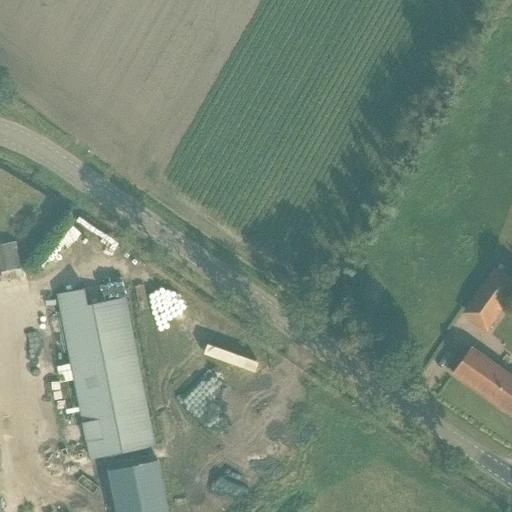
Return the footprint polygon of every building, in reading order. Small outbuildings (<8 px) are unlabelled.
[(0,255),(17,253),(13,226),(0,228),(0,255)] [(511,290),(511,280),(493,267),(465,307),(474,314),(470,320),(484,330),(511,290)] [(90,459),(155,446),(125,297),(88,305),(85,289),(57,294),(90,459)] [(247,372),(264,346),(193,302),(178,325),(159,313),(146,333),(154,338),(146,351),(152,355),(161,341),(179,353),(158,387),(189,407),(205,381),(207,383),(192,408),(214,422),(246,371),(247,372)] [(511,415),(511,376),(471,347),(453,373),(511,415)] [(186,408),(175,432),(199,443),(210,420),(186,408)] [(214,511),(209,485),(76,511),(214,511)]
